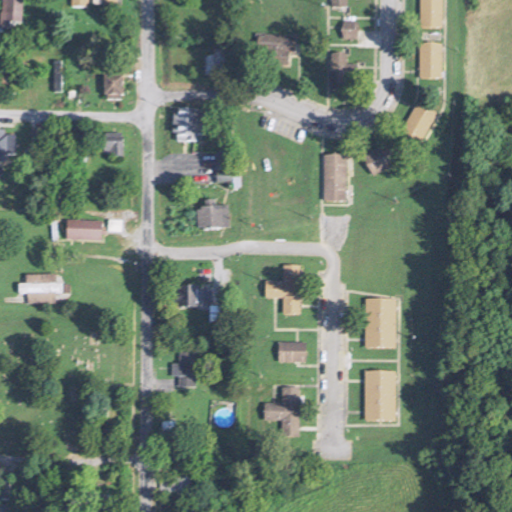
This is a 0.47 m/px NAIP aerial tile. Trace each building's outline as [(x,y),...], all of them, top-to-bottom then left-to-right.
[(0,23),(2,0),(20,0),(20,20),(13,20),(12,25),(0,23)] [(71,0),(72,9),(89,9),(88,0),(71,0)] [(330,0),(331,9),(347,9),(346,0),(330,0)] [(420,0),(420,30),(443,30),(442,0),(420,0)] [(358,24),(342,24),(342,40),(358,40),(358,24)] [(293,36),(260,36),(260,67),(293,67),(293,36)] [(213,44),(221,44),(222,74),(203,72),(200,53),(209,52),(213,44)] [(419,45),(419,80),(443,80),(443,45),(419,45)] [(330,55),(330,94),(351,94),(351,55),(330,55)] [(0,59),(12,60),(10,87),(0,86),(0,59)] [(101,69),(123,69),(122,97),(101,98),(101,69)] [(172,103),(202,105),(203,131),(203,139),(178,139),(176,130),(171,130),(172,103)] [(438,116),(419,104),(401,133),(420,145),(438,116)] [(0,128),(7,128),(8,158),(0,158),(0,128)] [(101,131),(120,130),(123,155),(108,156),(108,151),(103,150),(101,131)] [(31,133),(31,157),(46,157),(46,133),(31,133)] [(361,158),(372,178),(397,163),(386,144),(361,158)] [(323,157),(323,204),(347,204),(347,157),(323,157)] [(196,206),(198,224),(227,223),(226,205),(196,206)] [(66,218),(100,218),(100,238),(67,238),(66,218)] [(299,266),(283,266),(283,283),(265,283),(265,300),(283,300),(283,316),(299,316),(299,266)] [(57,277),(25,277),(25,285),(18,285),(18,295),(68,295),(68,285),(57,285),(57,277)] [(174,279),(204,280),(205,299),(199,299),(174,301),(174,279)] [(364,300),(364,350),(396,350),(396,300),(364,300)] [(209,324),(233,324),(233,308),(209,308),(209,324)] [(306,345),(278,344),(277,364),(306,364),(306,345)] [(179,349),(200,350),(196,384),(178,382),(177,373),(170,372),(170,359),(178,360),(179,349)] [(395,373),(364,373),(364,422),(395,422),(395,373)] [(299,438),(299,389),(282,389),(282,406),(268,405),(268,423),(281,423),(281,438),(299,438)] [(161,443),(179,443),(179,425),(161,425),(161,443)] [(162,474),(192,474),(192,485),(185,485),(185,490),(167,491),(166,486),(161,487),(162,474)] [(76,511),(76,485),(111,485),(111,511),(76,511)]
